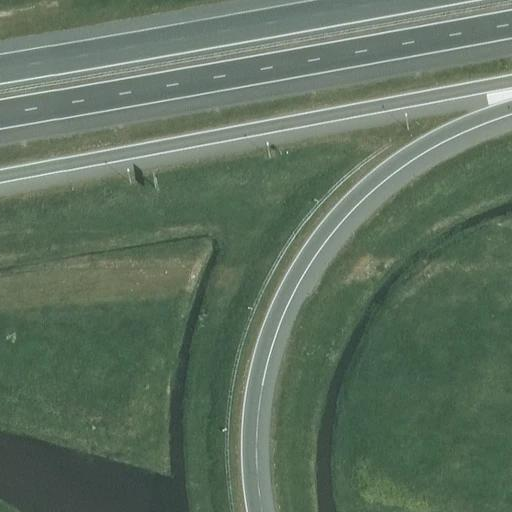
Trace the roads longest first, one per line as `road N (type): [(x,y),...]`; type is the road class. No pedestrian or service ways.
road 1 (motorway): [(254,511),(250,406),(260,355),(306,250),(412,151),(511,108)]
road 2 (motorway): [(0,177),(511,82)]
road 3 (motorway): [(0,119),(511,27)]
road 4 (motorway): [(404,0),(0,69)]
